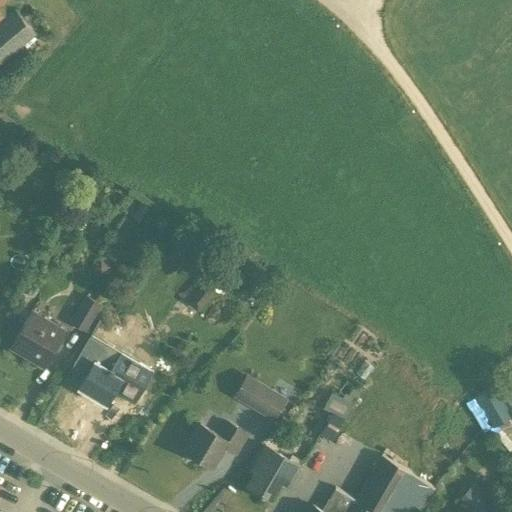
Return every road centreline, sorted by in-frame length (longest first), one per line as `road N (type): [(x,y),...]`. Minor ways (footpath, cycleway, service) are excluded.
road 1 (unclassified): [(350,17),(378,42),(511,255)]
road 2 (tertiary): [(143,511),(0,428)]
